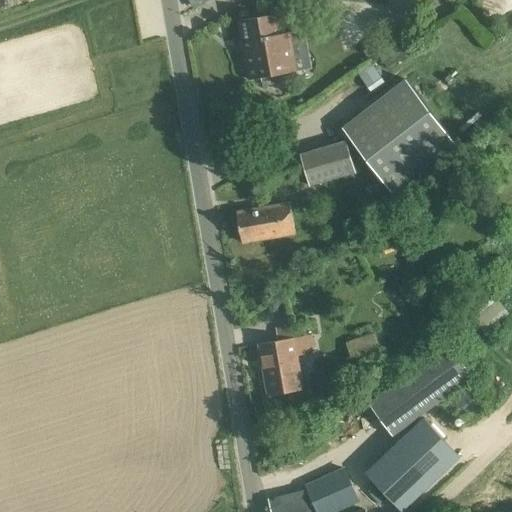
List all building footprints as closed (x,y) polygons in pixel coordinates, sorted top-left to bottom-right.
[(416,0),(394,0),(406,19),(422,9),(416,0)] [(280,12),(239,20),(249,79),(297,70),(290,31),(284,32),(280,12)] [(392,191),(455,142),(406,79),(343,128),(392,191)] [(347,140),(300,154),(310,187),(356,173),(347,140)] [(238,213),(243,242),(296,233),(290,203),(238,213)] [(304,390),(298,355),(315,353),(311,335),(295,337),(293,324),(276,327),(278,340),(259,344),(268,396),(304,390)] [(379,348),(373,333),(346,342),(351,358),(347,359),(352,375),(381,365),(375,350),(379,348)] [(367,403),(391,435),(472,376),(448,344),(367,403)] [(424,421),(366,475),(400,511),(405,511),(461,460),(424,421)] [(346,468),(305,486),(307,490),(312,500),(316,511),(333,511),(358,501),(359,504),(361,503),(346,468)]
